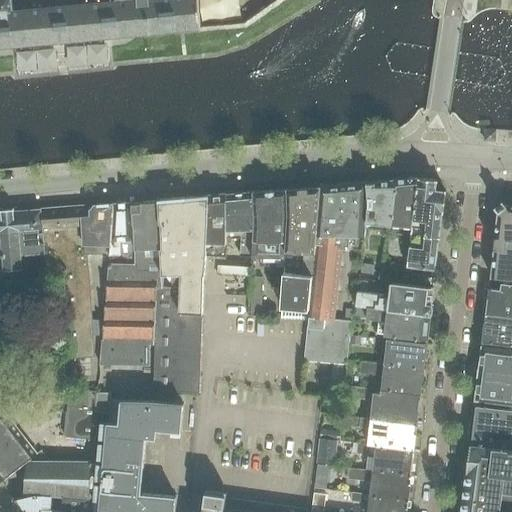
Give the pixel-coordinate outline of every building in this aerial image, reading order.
[(0,0),(0,46),(14,45),(107,37),(197,28),(201,28),(201,27),(201,26),(200,14),(198,0),(0,0)] [(485,130),(485,131),(484,141),(495,141),(495,132),(496,131),(485,130)] [(387,225),(411,227),(413,227),(418,178),(416,178),(416,179),(395,181),(394,180),(393,180),(393,181),(387,225)] [(446,192),(435,190),(436,180),(420,178),(418,178),(413,227),(412,236),(425,237),(425,236),(429,236),(439,237),(442,211),(444,211),(446,192)] [(367,183),(367,185),(368,193),(369,204),(367,223),(387,225),(393,181),(393,180),(392,180),(392,181),(377,182),(367,183)] [(367,223),(369,204),(368,193),(367,185),(367,183),(321,187),(310,303),(308,319),(304,361),(347,365),(351,321),(335,320),(343,245),(344,245),(345,236),(366,237),(367,223)] [(285,273),(282,301),(310,303),(321,187),(319,187),(310,188),(310,187),(308,188),(290,189),(288,189),(288,190),(287,190),(288,200),(288,220),(286,251),(286,258),(285,273)] [(288,220),(288,200),(287,190),(253,192),(254,202),(255,220),(253,257),(253,259),(256,259),(256,257),(286,258),(286,251),(288,220)] [(254,202),(253,192),(250,192),(250,193),(230,194),(227,194),(226,239),(227,239),(227,238),(240,239),(239,257),(240,257),(253,257),(255,220),(254,202)] [(226,239),(227,194),(209,196),(206,257),(226,258),(227,239),(226,239)] [(159,278),(179,277),(177,312),(202,313),(204,274),(205,274),(206,257),(209,196),(158,200),(157,200),(157,201),(156,201),(160,247),(159,278)] [(150,346),(154,346),(154,344),(155,311),(157,288),(158,288),(159,278),(160,247),(156,201),(142,202),(142,201),(133,202),(130,203),(135,263),(125,263),(109,264),(108,281),(100,364),(150,365),(150,346)] [(130,203),(114,204),(113,204),(111,255),(125,254),(125,263),(135,263),(130,203)] [(82,255),(88,255),(109,255),(113,204),(79,206),(82,255)] [(499,211),(496,237),(495,237),(493,248),(494,248),(491,277),(502,278),(502,283),(511,284),(511,205),(506,205),(505,204),(498,210),(499,211)] [(79,206),(66,207),(42,209),(49,285),(50,285),(55,360),(95,357),(88,255),(82,255),(79,206)] [(49,285),(42,209),(14,212),(14,211),(2,212),(2,213),(0,212),(0,257),(3,257),(4,271),(24,269),(23,256),(37,254),(38,270),(32,271),(33,287),(49,285)] [(410,236),(406,267),(435,270),(439,237),(429,236),(425,236),(425,237),(412,236),(410,236)] [(361,275),(373,276),(374,266),(362,264),(361,275)] [(435,277),(406,274),(406,280),(434,284),(435,277)] [(157,288),(155,311),(154,344),(154,346),(155,346),(153,387),(157,387),(157,392),(200,393),(202,313),(177,312),(179,277),(159,278),(158,288),(157,288)] [(251,277),(250,315),(261,315),(262,277),(251,277)] [(360,282),(359,290),(367,291),(368,282),(360,282)] [(433,290),(433,287),(392,283),(390,299),(381,298),(382,295),(358,291),(356,306),(357,306),(387,310),(430,315),(431,315),(432,304),(431,304),(431,303),(434,299),(434,294),(433,290)] [(511,284),(502,283),(501,290),(489,288),(488,297),(488,298),(486,314),(496,315),(511,317),(511,284)] [(355,317),(366,318),(377,320),(376,333),(427,340),(430,315),(387,310),(357,306),(355,317)] [(345,320),(352,320),(353,310),(346,309),(345,320)] [(483,342),(511,345),(511,317),(496,315),(486,314),(485,323),(483,342)] [(360,345),(361,337),(351,337),(350,344),(360,345)] [(384,364),(414,368),(423,369),(425,353),(426,353),(427,344),(426,344),(387,339),(384,364)] [(475,400),(511,404),(511,350),(482,346),(480,369),(479,369),(478,377),(475,400)] [(383,376),(381,393),(420,398),(422,378),(423,378),(424,369),(423,369),(414,368),(384,364),(361,361),(359,373),(383,376)] [(381,393),(373,392),(374,389),(357,387),(347,386),(346,397),(356,398),(372,400),(370,419),(417,424),(419,408),(419,409),(420,398),(381,393)] [(69,389),(64,437),(92,440),(97,391),(69,389)] [(97,393),(95,412),(109,413),(110,400),(111,394),(97,393)] [(174,511),(176,496),(175,496),(141,493),(143,467),(148,468),(148,464),(144,463),(145,444),(155,445),(156,438),(157,429),(181,431),(184,404),(182,404),(152,401),(121,401),(119,424),(108,423),(103,423),(101,438),(108,439),(107,443),(101,443),(100,459),(106,459),(106,464),(99,463),(98,479),(105,480),(104,484),(98,484),(96,499),(103,500),(102,511),(101,511),(174,511)] [(477,424),(471,423),(469,442),(511,447),(511,409),(477,405),(475,417),(478,417),(477,424)] [(0,406),(0,426),(9,419),(0,406)] [(344,424),(351,425),(369,427),(367,444),(414,450),(417,424),(370,419),(345,416),(344,424)] [(0,454),(23,436),(9,419),(0,426),(0,454)] [(319,438),(338,440),(340,441),(341,431),(320,429),(319,438)] [(23,436),(0,454),(0,482),(0,483),(29,460),(29,461),(50,461),(41,450),(37,454),(23,436)] [(338,440),(319,438),(316,463),(335,466),(338,440)] [(368,455),(366,470),(411,475),(414,450),(367,444),(358,443),(357,453),(368,455)] [(511,511),(511,449),(470,444),(467,471),(468,471),(462,511),(511,511)] [(89,499),(92,461),(77,461),(50,461),(29,461),(26,494),(26,497),(38,496),(53,497),(66,497),(89,499)] [(317,465),(316,476),(328,478),(329,467),(317,465)] [(411,476),(411,475),(366,470),(348,468),(346,479),(371,482),(370,495),(408,499),(410,484),(411,476)] [(206,489),(202,511),(307,511),(308,509),(226,498),(227,492),(206,489)] [(408,500),(408,499),(370,495),(335,490),(334,499),(369,503),(368,511),(406,511),(407,508),(408,500)] [(314,493),(311,511),(323,511),(326,494),(314,493)] [(14,500),(13,500),(20,511),(88,511),(89,499),(66,497),(65,511),(52,510),(53,497),(38,496),(26,497),(14,500)]
